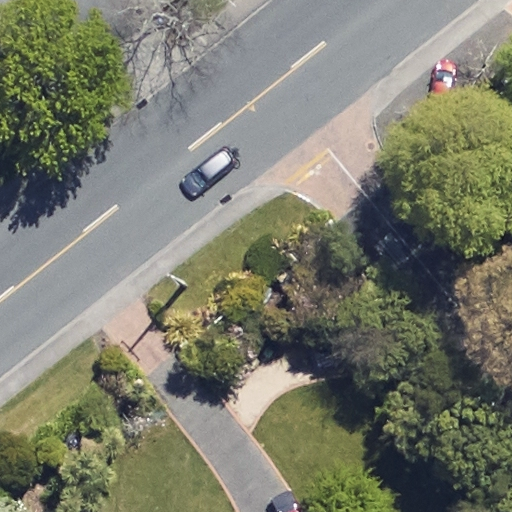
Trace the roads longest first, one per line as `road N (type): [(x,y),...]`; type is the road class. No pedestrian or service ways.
road 1 (residential): [(275,82),(511,373)]
road 2 (tertiary): [(0,306),(275,82)]
road 3 (tertiary): [(275,82),(376,0)]
